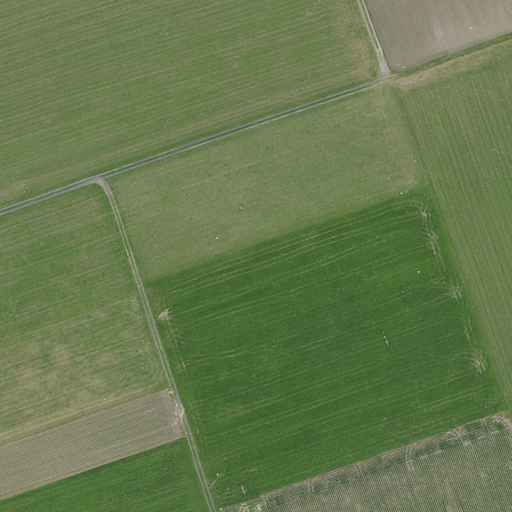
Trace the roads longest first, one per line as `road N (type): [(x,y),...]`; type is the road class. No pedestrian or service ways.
road 1 (track): [(0,211),(381,79),(387,70),(362,0)]
road 2 (track): [(213,511),(104,175)]
